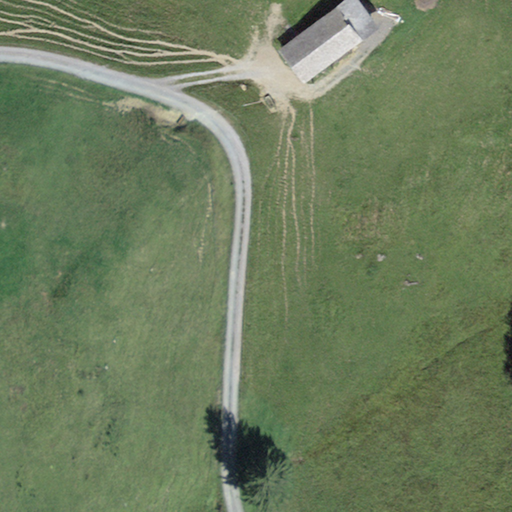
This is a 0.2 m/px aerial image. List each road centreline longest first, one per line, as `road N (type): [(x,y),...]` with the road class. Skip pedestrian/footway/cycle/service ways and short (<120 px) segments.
road 1 (track): [(0,53),(40,55),(186,103),(223,128),(237,154),(243,180),(228,486),(235,511)]
road 2 (track): [(265,68),(141,88)]
